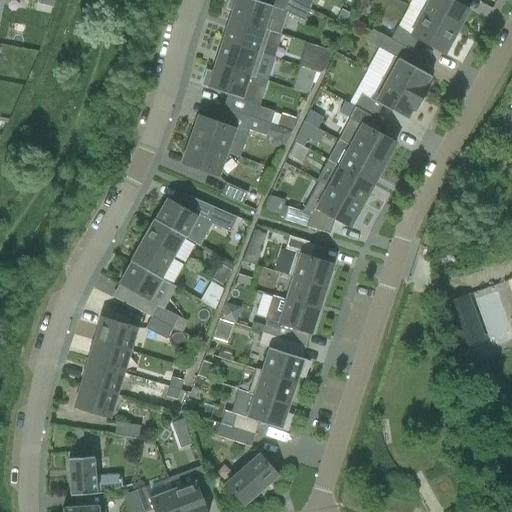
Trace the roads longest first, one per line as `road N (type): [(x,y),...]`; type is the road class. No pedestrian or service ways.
road 1 (residential): [(192,0),(165,101),(130,186),(76,281),(46,362),(31,440),(29,511)]
road 2 (residential): [(511,32),(401,236),(316,511)]
